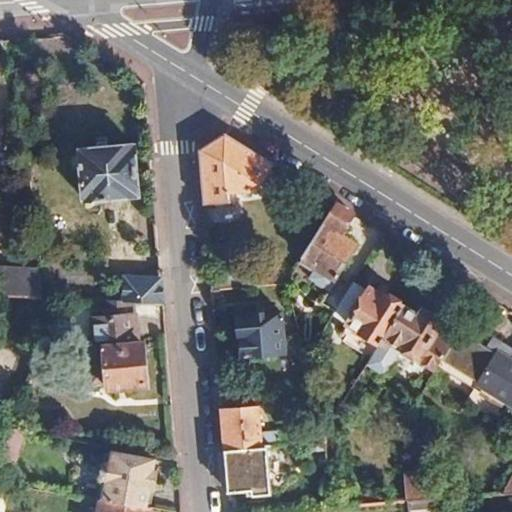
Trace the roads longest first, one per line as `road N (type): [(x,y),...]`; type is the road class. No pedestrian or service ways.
road 1 (residential): [(203,511),(170,153),(189,74)]
road 2 (tertiary): [(511,277),(189,74)]
road 3 (tertiary): [(189,74),(72,0)]
